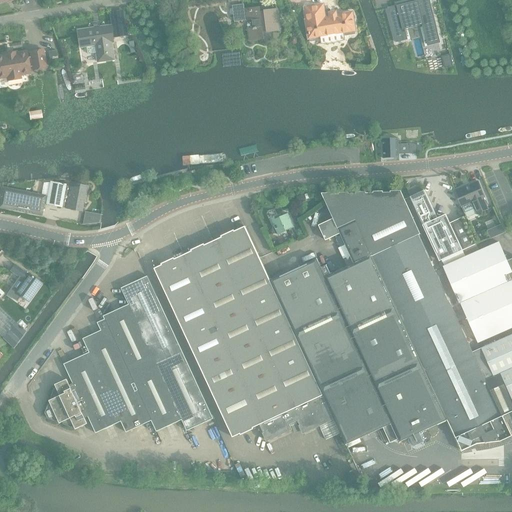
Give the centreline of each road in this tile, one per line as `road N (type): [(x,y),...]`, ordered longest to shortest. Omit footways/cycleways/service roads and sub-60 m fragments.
road 1 (tertiary): [(113,236),(172,205),(257,183),(511,151)]
road 2 (unknown): [(142,222),(149,263),(229,437),(244,448),(303,453)]
road 3 (unclassified): [(17,381),(113,236)]
road 4 (residential): [(0,20),(126,0)]
